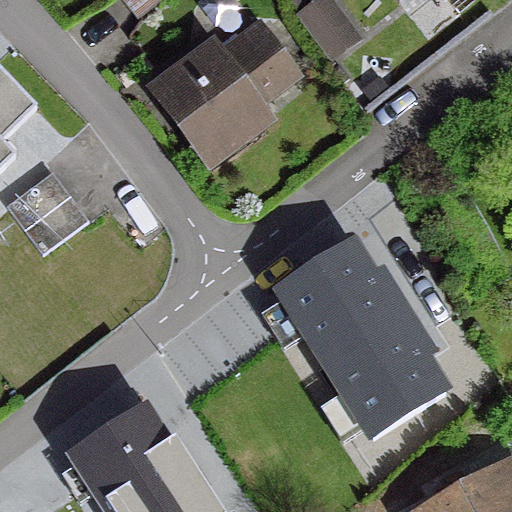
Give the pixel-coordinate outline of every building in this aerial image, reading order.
[(116,0),(115,1),(133,23),(161,0),(116,0)] [(327,55),(347,40),(320,3),(299,19),(327,55)] [(211,53),(150,98),(202,167),(262,122),(250,105),(289,76),(255,30),(216,59),(211,53)] [(0,166),(8,159),(42,126),(0,82),(0,166)] [(42,126),(8,159),(16,170),(1,181),(15,201),(2,210),(37,259),(83,225),(47,177),(41,164),(60,144),(59,143),(42,126)] [(313,271),(276,295),(368,441),(438,397),(416,363),(423,358),(374,281),(368,285),(346,251),(313,271)] [(69,461),(84,483),(102,511),(210,511),(168,446),(161,450),(139,416),(69,461)] [(511,511),(511,478),(506,466),(460,491),(454,479),(441,486),(447,498),(421,511),(511,511)]
